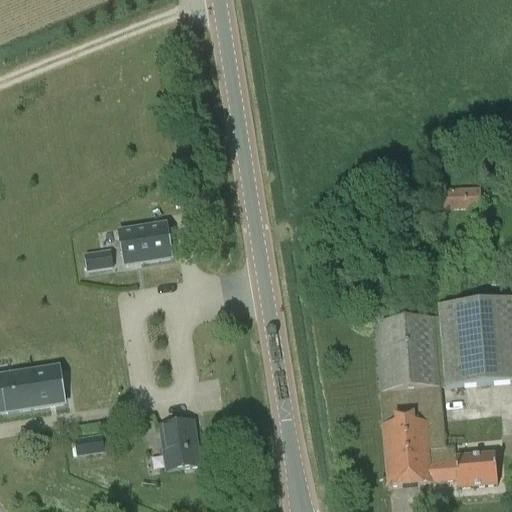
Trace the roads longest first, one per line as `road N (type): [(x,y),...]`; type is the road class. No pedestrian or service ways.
road 1 (tertiary): [(295,511),(207,0)]
road 2 (track): [(207,1),(0,85)]
